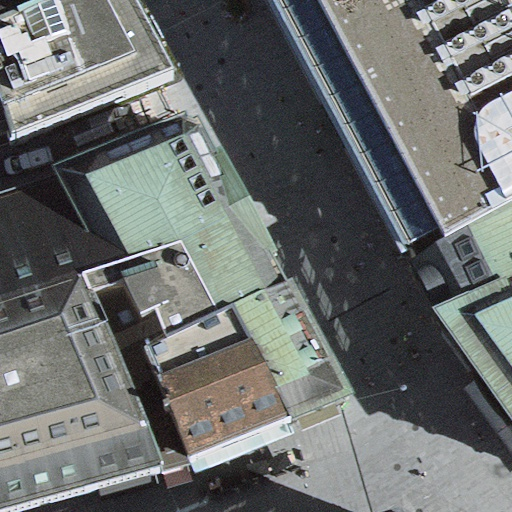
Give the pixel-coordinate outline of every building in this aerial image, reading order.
[(0,0),(0,36),(88,0),(0,0)] [(88,0),(0,36),(0,103),(14,146),(41,135),(53,131),(172,81),(133,9),(128,0),(88,0)] [(511,0),(264,0),(326,116),(403,260),(410,256),(415,267),(410,270),(411,273),(493,229),(511,218),(511,0)] [(0,103),(0,150),(14,146),(0,103)] [(124,296),(140,329),(157,322),(169,352),(235,320),(287,295),(216,164),(200,135),(194,138),(183,132),(60,181),(60,184),(0,203),(0,511),(21,511),(30,510),(161,473),(119,369),(90,305),(104,301),(104,303),(124,296)] [(511,218),(493,229),(411,273),(411,274),(440,328),(489,395),(511,426),(511,218)] [(287,295),(235,320),(290,422),(291,423),(297,421),(296,419),(335,403),(336,405),(343,402),(344,400),(341,394),(339,395),(324,365),(321,361),(314,347),(307,334),(305,329),(297,316),(288,301),(290,300),(288,295),(287,295)] [(104,303),(108,314),(142,356),(189,465),(190,464),(207,458),(290,423),(290,422),(235,320),(169,352),(157,322),(140,329),(124,296),(104,303)] [(189,465),(142,356),(108,314),(104,303),(104,301),(90,305),(119,369),(161,473),(175,469),(189,465)]
